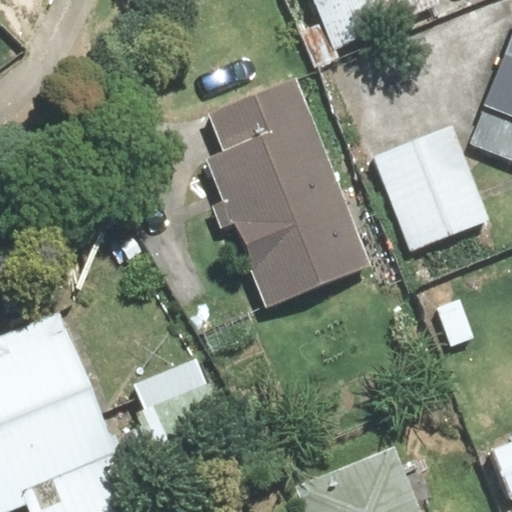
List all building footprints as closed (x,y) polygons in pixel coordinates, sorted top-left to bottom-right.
[(511,23),(477,111),(511,124),(511,23)] [(374,289),(288,83),(207,116),(222,153),(199,163),(269,332),(374,289)] [(456,132),(379,165),(418,257),(495,224),(456,132)] [(125,511),(52,321),(0,341),(0,511),(20,511),(22,511),(125,511)] [(234,429),(207,363),(139,390),(148,413),(141,416),(159,459),(234,429)] [(413,511),(387,449),(286,491),(294,511),(413,511)]
